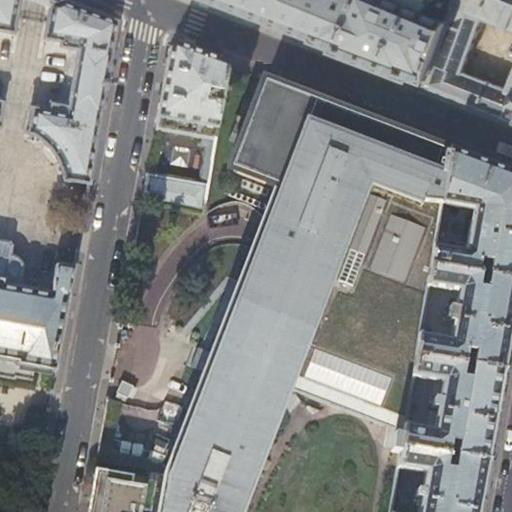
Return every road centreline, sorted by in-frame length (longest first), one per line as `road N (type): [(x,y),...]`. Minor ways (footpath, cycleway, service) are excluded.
road 1 (residential): [(149,6),(59,511)]
road 2 (tertiary): [(149,6),(511,146)]
